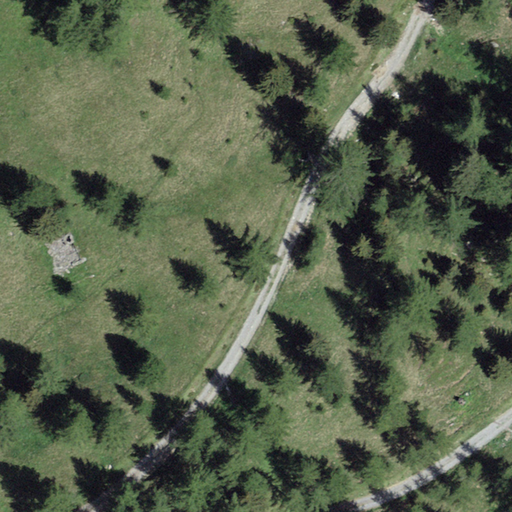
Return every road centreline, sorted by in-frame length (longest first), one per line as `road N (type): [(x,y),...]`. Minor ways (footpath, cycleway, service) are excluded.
road 1 (track): [(81,511),(153,458),(213,390),(281,264),(312,183),(430,0)]
road 2 (track): [(511,411),(352,511)]
